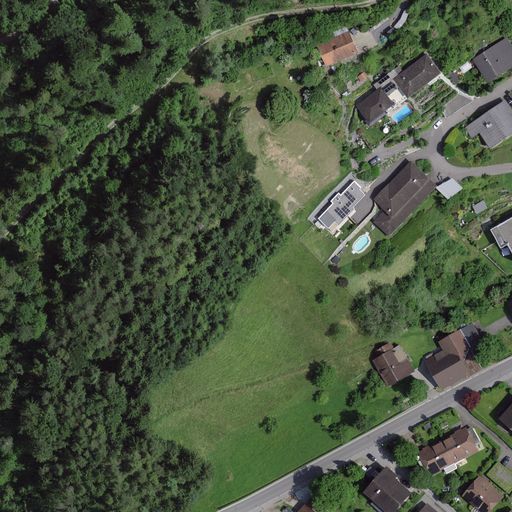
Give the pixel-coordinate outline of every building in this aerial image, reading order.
[(333,63),(360,50),(352,33),(325,46),(333,63)] [(511,40),(510,38),(478,58),(493,81),(511,69),(511,40)] [(378,84),(383,90),(397,108),(444,73),(431,55),(408,72),(403,65),(378,84)] [(389,114),(397,108),(383,90),(361,107),(371,121),(360,129),(376,150),(402,130),(389,114)] [(451,116),(464,108),(458,99),(445,107),(451,116)] [(511,134),(511,104),(509,101),(470,128),(476,136),(485,130),(496,146),(511,134)] [(439,186),(414,162),(379,199),(390,209),(379,221),(393,234),(439,186)] [(447,195),(463,185),(456,173),(440,183),(447,195)] [(356,180),(319,218),(332,230),(368,192),(356,180)] [(511,222),(496,231),(505,248),(511,244),(511,245),(511,222)] [(476,322),(462,330),(472,347),(486,340),(476,322)] [(450,349),(430,361),(446,387),(470,373),(472,375),(484,368),(472,347),(462,330),(444,340),(450,349)] [(394,342),(380,350),(384,357),(379,360),(393,383),(417,369),(410,357),(411,357),(404,345),(398,349),(394,342)] [(511,410),(511,397),(500,412),(506,417),(511,410)] [(470,428),(447,440),(458,461),(481,449),(478,443),(484,440),(476,426),(471,429),(470,428)] [(461,467),(458,461),(447,440),(425,452),(425,453),(419,456),(426,470),(433,467),(436,473),(447,467),(451,473),(461,467)] [(511,470),(502,461),(491,474),(511,492),(511,470)] [(393,467),(371,491),(394,511),(396,511),(415,491),(399,478),(402,475),(393,467)] [(484,477),(468,495),(488,511),(491,511),(506,496),(484,477)] [(337,511),(319,495),(314,501),(305,511),(306,511),(337,511)]
